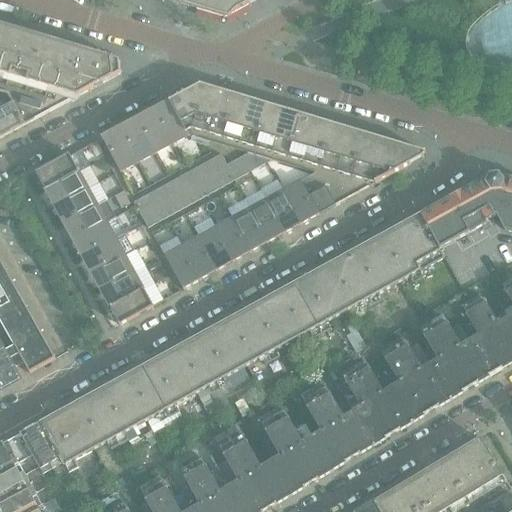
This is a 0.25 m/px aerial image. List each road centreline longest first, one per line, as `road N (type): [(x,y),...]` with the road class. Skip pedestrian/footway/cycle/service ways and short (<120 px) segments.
road 1 (residential): [(464,131),(447,172),(0,421)]
road 2 (residential): [(464,131),(195,53)]
road 3 (residential): [(311,511),(511,391)]
road 4 (residential): [(0,167),(163,81),(195,53)]
road 5 (residential): [(195,53),(0,0)]
road 6 (residential): [(195,53),(236,45),(319,0)]
